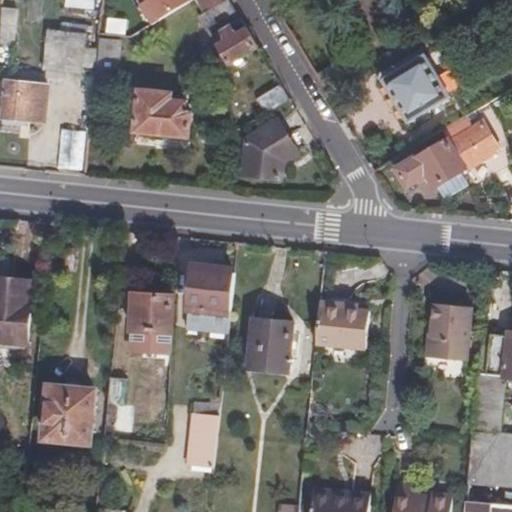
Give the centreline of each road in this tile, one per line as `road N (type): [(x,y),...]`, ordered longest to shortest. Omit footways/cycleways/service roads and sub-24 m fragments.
road 1 (tertiary): [(0,191),(366,230)]
road 2 (residential): [(252,0),(365,188),(366,230)]
road 3 (tertiary): [(366,230),(511,246)]
